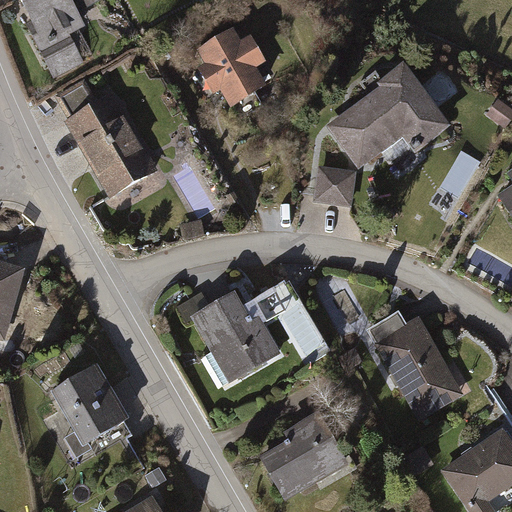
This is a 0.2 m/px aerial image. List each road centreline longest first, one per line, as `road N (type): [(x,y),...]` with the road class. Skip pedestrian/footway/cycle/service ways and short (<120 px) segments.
road 1 (residential): [(105,296),(182,258),(291,245),(369,255),(455,290),(511,330)]
road 2 (residential): [(105,296),(230,511)]
road 3 (residential): [(26,165),(105,296)]
